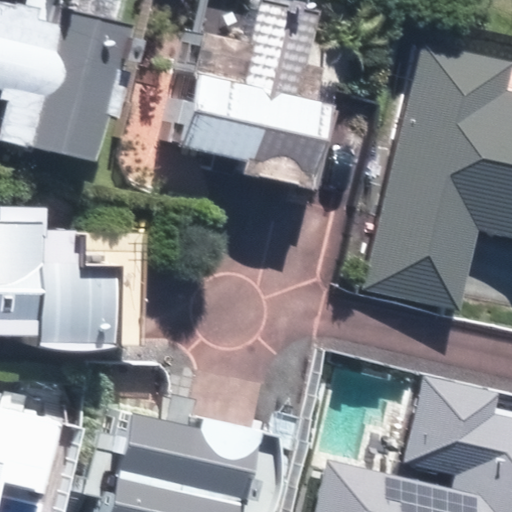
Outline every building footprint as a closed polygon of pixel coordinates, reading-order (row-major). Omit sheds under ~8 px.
[(211,179),(276,194),(318,15),(255,0),(228,0),(218,45),(175,35),(148,147),(215,163),(211,179)] [(0,15),(0,152),(60,166),(89,35),(0,15)] [(511,242),(511,101),(510,102),(511,92),(511,68),(406,45),(353,288),(440,307),(457,230),(511,242)] [(48,234),(5,232),(6,210),(0,209),(0,353),(79,357),(82,270),(47,268),(48,234)] [(506,411),(398,388),(379,479),(316,465),(305,511),(511,511),(511,424),(504,423),(506,411)] [(102,411),(81,511),(207,511),(223,436),(102,411)]
